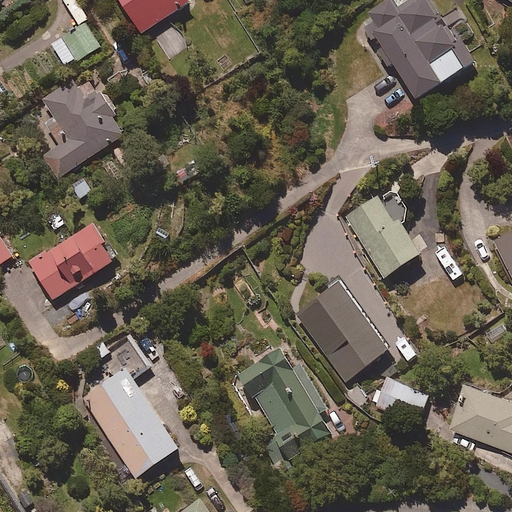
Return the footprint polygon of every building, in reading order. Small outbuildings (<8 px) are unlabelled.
[(122,0),(144,32),(193,1),(191,0),(122,0)] [(458,41),(431,0),(413,0),(399,9),(392,0),(391,0),(362,19),(388,59),(392,56),(420,98),(478,60),(463,37),(458,41)] [(101,46),(87,23),(52,45),(67,68),(101,46)] [(64,174),(128,138),(115,117),(118,115),(104,90),(99,93),(93,83),(81,90),(75,80),(45,97),(58,121),(50,126),(62,147),(52,153),(64,174)] [(401,219),(396,222),(378,195),(346,217),(385,277),(423,253),(401,219)] [(107,241),(96,223),(31,264),(54,300),(116,261),(104,243),(107,241)] [(511,233),(497,241),(511,272),(511,233)] [(0,265),(15,256),(0,234),(0,265)] [(392,349),(343,281),(297,314),(347,382),(392,349)] [(148,365),(129,335),(109,348),(105,341),(95,348),(99,355),(68,375),(136,478),(182,448),(134,375),(148,365)] [(342,427),(290,343),(240,374),(279,435),(267,442),(282,465),(342,427)] [(432,396),(388,375),(374,405),(417,426),(432,396)] [(511,400),(468,384),(451,429),(511,452),(511,400)] [(213,511),(204,498),(183,511),(213,511)]
